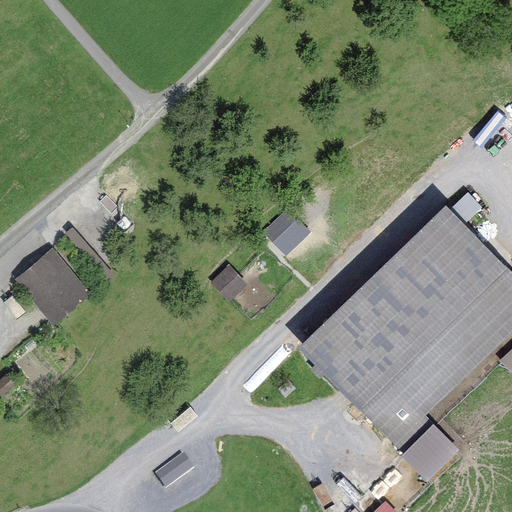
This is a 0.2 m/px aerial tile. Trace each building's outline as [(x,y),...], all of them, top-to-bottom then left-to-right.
[(292,244),(314,222),(291,198),(268,221),(292,244)] [(511,331),(511,273),(442,202),(297,343),(408,458),(439,429),(425,416),(511,331)] [(88,292),(50,247),(10,280),(48,325),(55,319),(88,292)] [(232,289),(251,274),(235,254),(216,270),(232,289)] [(196,447),(152,470),(166,496),(210,473),(196,447)]
